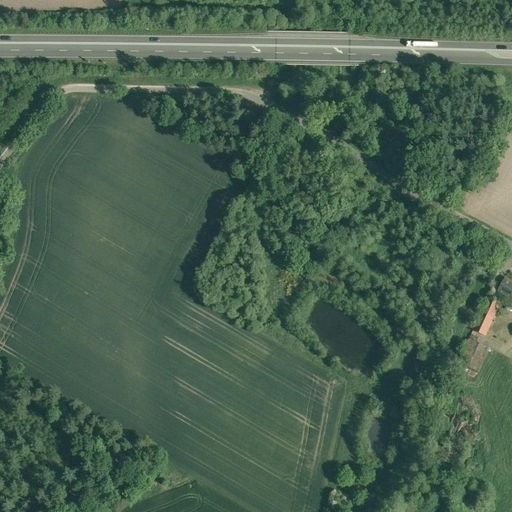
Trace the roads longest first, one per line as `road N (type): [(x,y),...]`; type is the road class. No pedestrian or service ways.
road 1 (unclassified): [(511,243),(250,93),(68,89),(47,101),(0,162)]
road 2 (trunk): [(0,44),(511,53)]
road 3 (track): [(143,0),(157,8),(275,9)]
